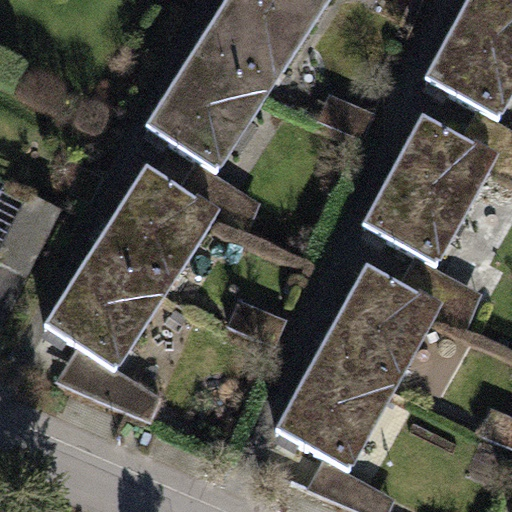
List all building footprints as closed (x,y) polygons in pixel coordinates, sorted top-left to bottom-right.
[(333,6),(324,0),(239,0),(145,141),(213,186),(333,6)] [(511,97),(511,2),(507,0),(472,0),(422,91),(494,131),(511,97)] [(489,168),(416,128),(355,238),(428,278),(489,168)] [(215,229),(148,185),(46,337),(113,382),(215,229)] [(439,320),(366,280),(323,357),(397,397),(439,320)] [(397,397),(323,357),(277,441),(350,481),(397,397)]
